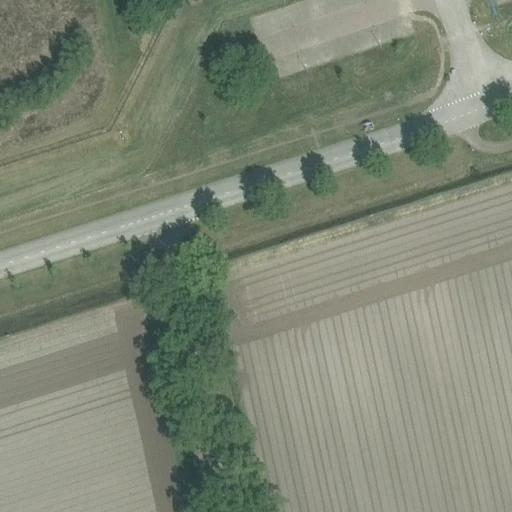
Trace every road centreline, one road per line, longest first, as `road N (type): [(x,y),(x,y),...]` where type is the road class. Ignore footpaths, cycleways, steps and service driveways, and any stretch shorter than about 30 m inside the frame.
road 1 (unclassified): [(486,111),(0,266)]
road 2 (track): [(234,511),(205,376)]
